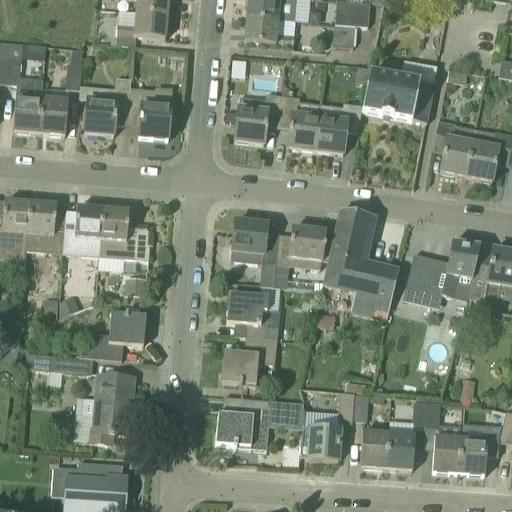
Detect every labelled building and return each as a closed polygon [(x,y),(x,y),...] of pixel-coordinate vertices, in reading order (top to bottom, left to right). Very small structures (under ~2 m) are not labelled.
[(166,20),(167,0),(136,0),(135,17),(166,20)] [(295,3),(279,1),(266,0),(247,0),(246,22),(277,25),(294,26),(295,3)] [(382,0),(367,0),(366,6),(381,9),(382,0)] [(370,8),(348,7),(345,31),(354,32),(368,32),(370,8)] [(166,20),(135,17),(134,31),(116,30),(115,39),(136,42),(164,44),(166,20)] [(277,25),(246,22),(244,47),(292,51),(293,43),(293,42),(275,40),(277,25)] [(345,31),(334,30),(333,30),(331,52),(352,53),(354,32),(345,31)] [(304,44),(293,43),(292,51),(292,55),(303,56),(304,44)] [(5,89),(16,90),(12,137),(38,139),(41,103),(43,84),(19,82),(22,49),(8,48),(7,62),(5,89)] [(511,66),(500,65),(498,83),(511,84),(511,66)] [(245,80),(246,67),(235,66),(233,79),(245,80)] [(64,94),(78,95),(79,91),(80,68),(70,68),(67,67),(64,94)] [(421,70),(419,87),(399,83),(401,73),(391,71),(389,81),(369,77),(361,117),(425,130),(430,107),(433,89),(435,81),(436,73),(421,70)] [(467,78),(449,74),(447,85),(464,89),(467,78)] [(115,83),(114,94),(113,107),(86,105),(83,138),(113,141),(114,130),(127,131),(129,99),(129,93),(130,84),(115,83)] [(129,93),(129,99),(127,131),(139,132),(137,143),(167,145),(170,111),(172,96),(129,93)] [(265,100),(263,115),(237,112),(236,117),(235,126),(233,146),(263,150),(265,131),(277,133),(282,102),(265,100)] [(318,123),(296,120),(298,104),(282,102),(277,133),(289,134),(286,153),(314,156),(318,123)] [(67,105),(41,103),(38,139),(64,141),(67,105)] [(341,109),(339,126),(318,123),(314,156),(342,160),(345,138),(357,139),(360,112),(341,109)] [(224,125),(235,126),(236,117),(225,116),(224,125)] [(465,182),(474,134),(438,127),(432,156),(443,158),(439,177),(465,182)] [(511,154),(511,141),(474,134),(465,182),(491,188),(495,168),(509,171),(511,154)] [(1,231),(0,230),(0,267),(24,269),(25,255),(29,208),(4,205),(1,231)] [(29,208),(25,255),(62,258),(64,236),(53,235),(56,210),(29,208)] [(64,236),(62,258),(98,262),(102,214),(76,212),(74,237),(64,236)] [(128,216),(102,214),(98,262),(148,266),(149,250),(148,250),(148,253),(138,252),(139,241),(138,241),(138,239),(137,239),(136,241),(126,240),(128,216)] [(371,223),(338,217),(320,295),(321,295),(389,309),(397,277),(361,268),(371,223)] [(261,268),(274,270),(278,240),(266,238),(267,230),(234,226),(229,266),(261,270),(261,268)] [(290,241),(278,240),(274,270),(273,292),(285,293),(288,271),(320,275),(324,236),(291,232),(290,241)] [(450,247),(447,268),(413,260),(406,292),(440,300),(454,304),(467,306),(468,303),(471,284),(477,264),(479,255),(479,251),(450,247)] [(497,308),(497,303),(511,305),(511,256),(492,254),(491,257),(479,255),(477,264),(471,284),(468,303),(497,308)] [(143,301),(144,285),(125,283),(123,300),(127,300),(141,301),(143,301)] [(246,330),(245,342),(276,345),(279,317),(261,315),(263,301),(228,298),(225,328),(246,330)] [(141,301),(127,300),(126,308),(141,310),(141,301)] [(59,308),(59,323),(78,315),(73,303),(59,308)] [(57,305),(44,305),(43,322),(56,323),(57,305)] [(78,362),(92,364),(121,367),(122,350),(142,352),(145,321),(110,318),(108,340),(92,338),(91,349),(79,348),(78,362)] [(316,332),(332,334),(333,321),(318,319),(316,332)] [(294,346),(306,347),(308,334),(295,333),(294,346)] [(1,338),(0,350),(18,352),(19,341),(1,338)] [(276,345),(245,342),(243,358),(223,357),(220,388),(255,391),(257,369),(274,370),(276,345)] [(90,380),(92,364),(78,362),(78,363),(26,358),(24,374),(90,380)] [(89,447),(111,449),(111,439),(128,441),(130,423),(127,423),(131,384),(133,384),(133,383),(97,380),(95,404),(84,403),(82,421),(75,420),(72,445),(89,447)] [(471,408),(474,386),(462,384),(459,406),(471,408)] [(337,466),(339,434),(338,434),(338,427),(351,428),(351,425),(353,399),(338,397),(337,418),(302,416),(301,424),(299,462),(307,463),(307,464),(337,466)] [(368,401),(353,399),(351,425),(366,426),(368,401)] [(266,453),(268,420),(301,424),(302,416),(302,410),(270,406),(240,404),(238,420),(218,418),(215,449),(233,451),(233,453),(235,453),(236,451),(249,452),(266,453)] [(412,433),(424,434),(426,409),(413,408),(412,433)] [(439,410),(426,409),(424,434),(435,435),(437,435),(438,429),(439,410)] [(511,417),(505,417),(499,441),(499,444),(499,446),(511,446),(511,463),(510,480),(511,480),(511,417)] [(359,472),(385,474),(388,438),(388,428),(376,428),(376,437),(362,436),(359,472)] [(414,440),(388,438),(385,474),(411,476),(414,440)] [(458,479),(460,443),(434,441),(431,477),(458,479)] [(486,445),(485,445),(460,443),(458,479),(484,481),(486,445)] [(112,465),(75,462),(73,481),(63,480),(59,511),(113,511),(118,474),(111,474),(112,465)]
